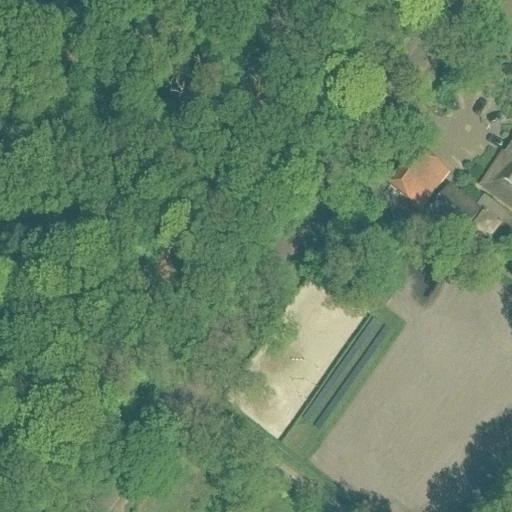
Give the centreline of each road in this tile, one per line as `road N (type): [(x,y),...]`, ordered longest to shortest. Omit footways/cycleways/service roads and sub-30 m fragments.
road 1 (tertiary): [(179,397),(459,0)]
road 2 (unclassified): [(337,511),(179,397)]
road 3 (tertiary): [(98,511),(179,397)]
